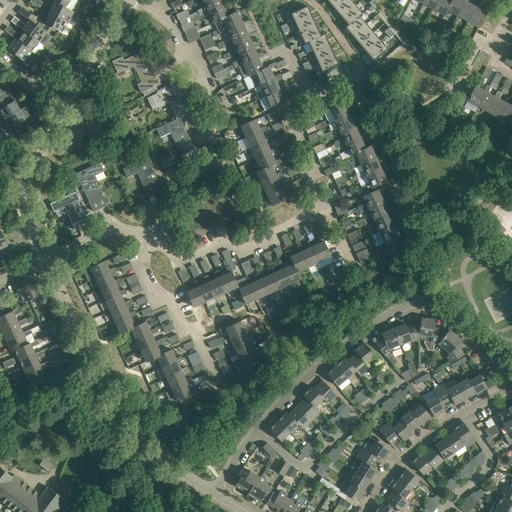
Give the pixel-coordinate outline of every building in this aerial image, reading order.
[(72,11),(77,0),(76,0),(50,0),(55,2),(66,8),(72,11)] [(183,4),(180,0),(177,0),(171,3),(173,9),(183,4)] [(208,12),(223,4),(221,0),(202,0),(203,0),(206,6),(197,10),(198,11),(193,13),(195,18),(208,12)] [(328,0),(335,9),(344,0),(328,0)] [(351,0),(344,0),(335,9),(342,17),(356,5),(351,0)] [(426,0),(425,4),(435,10),(440,0),(426,0)] [(447,10),(452,0),(451,0),(440,0),(435,10),(444,15),(447,10)] [(466,1),(467,2),(468,0),(452,0),(447,10),(458,16),(466,1)] [(477,7),(478,8),(481,2),(477,0),(474,6),(467,2),(466,1),(458,16),(468,22),(477,7)] [(55,2),(49,13),(68,22),(74,25),(79,15),(72,11),(66,8),(55,2)] [(228,16),(223,4),(208,12),(195,18),(193,13),(190,15),(188,16),(179,20),(182,26),(181,26),(184,32),(185,31),(193,28),(194,27),(195,27),(195,26),(192,22),(204,16),(209,18),(211,17),(213,23),(223,19),(222,19),(228,16)] [(356,5),(342,17),(348,25),(349,25),(360,16),(363,13),(356,5)] [(308,6),(291,14),(296,24),(312,16),(308,6)] [(491,8),(490,7),(488,6),(485,11),(478,8),(477,7),(468,22),(479,28),(487,13),(488,14),(491,8)] [(190,15),(188,11),(185,10),(176,14),(179,20),(188,16),(190,15)] [(228,30),(243,23),(237,11),(228,16),(222,19),(223,19),(228,30)] [(32,13),(28,18),(45,31),(49,26),(62,33),(68,22),(49,13),(44,22),(32,13)] [(312,16),(296,24),(300,34),(317,26),(312,16)] [(348,25),(345,27),(353,36),(367,24),(360,16),(349,25),(348,25)] [(24,31),(44,46),(51,36),(30,20),(22,30),(24,31)] [(233,42),(248,35),(243,23),(228,30),(233,42)] [(367,24),(353,36),(360,44),(374,32),(367,24)] [(189,43),(200,38),(197,31),(200,29),(198,25),(195,26),(195,27),(194,27),(193,28),(185,31),(187,38),(189,43)] [(317,26),(300,34),(305,44),(308,42),(321,36),(317,26)] [(36,46),(39,42),(24,31),(17,40),(32,52),(32,51),(35,54),(39,49),(36,46)] [(374,32),(360,44),(367,52),(381,40),(374,32)] [(210,33),(200,37),(205,49),(215,44),(210,33)] [(321,36),(308,42),(310,44),(311,47),(313,52),(330,44),(325,34),(321,36)] [(238,53),(253,46),(248,35),(233,42),(238,53)] [(32,52),(17,40),(15,39),(8,49),(24,62),(32,52)] [(381,40),(367,52),(374,61),(388,49),(381,40)] [(330,44),(313,52),(317,61),(334,54),(330,44)] [(244,65),(259,57),(253,46),(238,53),(241,59),(232,63),(233,64),(228,67),(230,71),(243,64),(244,65)] [(147,57),(149,56),(146,50),(124,60),(122,56),(112,61),(118,73),(134,66),(141,83),(137,85),(141,93),(153,88),(149,80),(156,77),(147,57)] [(207,55),(209,61),(218,57),(216,51),(207,55)] [(334,54),(317,61),(322,72),(339,64),(334,54)] [(264,69),(259,57),(244,65),(249,76),(254,74),(254,73),(264,69)] [(48,67),(50,65),(41,58),(37,62),(41,65),(36,73),(41,77),(48,67)] [(277,65),(276,63),(275,62),(269,65),(269,66),(264,69),(254,73),(254,74),(260,85),(275,78),(274,77),(270,68),(277,65)] [(224,69),(223,69),(221,63),(211,68),(214,73),(223,69),(223,70),(224,69)] [(230,71),(228,67),(223,69),(224,69),(223,70),(223,69),(214,73),(217,79),(231,73),(230,71)] [(280,90),(279,88),(275,80),(282,77),(280,73),(274,77),(275,78),(260,85),(262,91),(256,94),(257,95),(254,97),(256,101),(259,99),(280,90)] [(183,92),(178,81),(156,91),(157,93),(147,98),(151,107),(153,110),(169,103),(176,119),(182,117),(183,117),(191,113),(181,93),(183,92)] [(270,108),(285,101),(281,91),(287,88),(286,85),(279,88),(280,90),(259,99),(264,110),(270,108)] [(491,87),(490,86),(489,86),(487,85),(484,90),(475,86),(467,101),(478,106),(486,92),(488,93),(491,87)] [(0,89),(0,102),(11,92),(11,91),(8,88),(3,92),(0,89)] [(20,110),(20,109),(15,100),(18,98),(11,91),(11,92),(0,102),(0,106),(2,108),(0,108),(0,114),(3,120),(9,117),(20,110)] [(501,93),(500,92),(498,91),(495,96),(488,93),(486,92),(478,106),(488,112),(497,97),(498,98),(501,93)] [(511,99),(511,98),(508,97),(505,102),(498,98),(497,97),(488,112),(499,118),(507,103),(509,104),(511,99)] [(334,121),(349,114),(344,103),(329,110),(334,121)] [(511,105),(509,104),(507,103),(499,118),(509,124),(511,118),(511,105)] [(9,117),(3,120),(12,135),(25,128),(21,122),(32,116),(28,110),(29,109),(27,106),(27,105),(20,109),(20,110),(9,117)] [(340,132),(355,125),(349,114),(334,121),(340,132)] [(185,122),(183,117),(182,117),(176,119),(156,129),(160,137),(171,132),(181,155),(195,149),(183,123),(185,122)] [(260,128),(256,119),(241,126),(246,137),(261,130),(262,132),(268,129),(266,126),(260,128)] [(345,144),(360,137),(355,125),(340,132),(343,139),(334,142),(335,144),(330,146),(330,147),(332,150),(345,144)] [(265,139),(262,132),(261,130),(246,137),(251,148),(266,141),(267,143),(273,140),(271,136),(265,139)] [(355,152),(365,148),(360,137),(345,144),(348,150),(340,154),(340,156),(335,158),(337,162),(352,155),(356,153),(355,152)] [(270,150),(267,143),(266,141),(251,148),(256,159),(271,152),(272,154),(278,151),(276,147),(270,150)] [(348,171),(376,157),(371,146),(365,148),(355,152),(356,153),(352,155),(355,161),(350,163),(351,164),(346,167),(348,171)] [(275,161),(272,154),(271,152),(256,159),(261,170),(276,163),(277,165),(283,162),(281,158),(275,161)] [(171,156),(159,162),(163,170),(165,169),(175,165),(171,156)] [(148,195),(162,189),(150,163),(152,162),(149,157),(123,169),(127,177),(138,172),(148,195)] [(366,176),(381,169),(376,157),(348,171),(354,168),(356,174),(355,174),(356,176),(351,178),(353,182),(366,176)] [(94,211),(107,205),(108,205),(94,176),(104,171),(100,162),(74,174),(77,180),(79,179),(94,211)] [(277,165),(276,163),(261,170),(256,172),(261,183),(277,176),(278,178),(283,175),(282,171),(276,174),(272,165),(276,164),(277,165)] [(358,194),(387,181),(381,169),(366,176),(369,182),(361,186),(362,187),(356,190),(358,194)] [(339,170),(332,173),(335,179),(342,176),(339,170)] [(281,185),(278,178),(277,176),(261,183),(267,194),(282,187),(283,189),(288,186),(287,182),(281,185)] [(286,196),(283,189),(282,187),(267,194),(272,205),(287,198),(287,200),(293,197),(292,193),(286,196)] [(350,188),(340,192),(342,196),(352,192),(350,188)] [(355,214),(383,201),(378,189),(363,196),(366,203),(358,207),(358,208),(353,210),(355,214)] [(89,224),(77,198),(79,197),(77,191),(50,203),(54,212),(65,207),(75,230),(71,232),(74,239),(83,235),(80,228),(89,224)] [(383,201),(355,214),(364,210),(367,216),(371,214),(373,219),(389,212),(383,201)] [(340,203),(334,205),(337,211),(336,211),(339,217),(348,213),(346,207),(343,208),(340,203)] [(365,237),(394,224),(389,212),(373,219),(376,225),(368,229),(369,231),(364,233),(365,237)] [(384,242),(399,235),(394,224),(365,237),(376,232),(379,238),(374,242),(369,245),(371,249),(376,246),(384,242)] [(506,230),(500,224),(497,227),(503,233),(506,230)] [(325,241),(325,240),(322,235),(319,236),(321,242),(314,245),(314,246),(313,246),(320,261),(331,256),(324,241),(325,241)] [(379,254),(374,256),(376,260),(405,247),(399,235),(384,242),(387,249),(379,252),(379,254)] [(303,251),(302,251),(309,266),(312,272),(322,267),(320,261),(313,246),(314,246),(314,245),(311,240),(308,241),(310,247),(303,250),(303,251)] [(303,251),(303,250),(301,245),(297,246),(299,252),(292,255),(292,256),(290,257),(294,263),(298,272),(309,266),(302,251),(303,251)] [(360,263),(371,258),(366,248),(356,253),(360,263)] [(227,249),(221,252),(226,261),(231,258),(227,249)] [(119,275),(133,269),(126,251),(112,257),(119,275)] [(231,258),(226,261),(228,266),(230,265),(232,270),(236,269),(231,258)] [(110,270),(106,261),(106,260),(90,268),(95,279),(111,272),(111,273),(117,271),(115,267),(110,270)] [(283,268),(285,268),(282,262),(278,264),(281,269),(274,273),(272,273),(279,288),(290,283),(283,268)] [(186,290),(195,286),(191,277),(199,273),(194,263),(177,271),(186,290)] [(301,278),(298,272),(294,263),(285,268),(283,268),(290,283),(301,278)] [(74,270),(76,274),(87,269),(85,265),(74,270)] [(227,292),(228,291),(238,287),(231,272),(233,271),(232,270),(230,265),(228,266),(226,267),(229,273),(222,276),(220,276),(227,292)] [(272,273),(274,273),(271,267),(267,269),(270,274),(263,278),(261,278),(268,293),(279,288),(272,273)] [(220,276),(222,276),(219,270),(215,272),(218,278),(211,281),(209,281),(216,297),(227,292),(220,276)] [(115,280),(111,273),(111,272),(95,279),(100,290),(116,282),(116,284),(122,282),(120,278),(115,280)] [(126,276),(133,294),(143,290),(136,272),(126,276)] [(261,278),(263,278),(260,272),(256,274),(259,279),(252,283),(251,283),(257,299),(268,293),(261,278)] [(209,281),(211,281),(208,275),(204,277),(207,283),(200,286),(198,286),(206,302),(216,297),(209,281)] [(251,283),(252,283),(249,277),(245,279),(248,284),(239,289),(246,304),(257,299),(251,283)] [(198,286),(200,286),(197,280),(193,282),(196,287),(187,292),(194,307),(206,302),(198,286)] [(24,302),(29,300),(41,294),(35,281),(18,289),(24,302)] [(120,291),(116,284),(116,282),(100,290),(105,301),(121,293),(121,295),(127,293),(125,289),(120,291)] [(125,302),(121,295),(121,293),(105,301),(110,312),(126,304),(126,306),(132,304),(130,300),(125,302)] [(130,313),(126,306),(126,304),(110,312),(115,322),(130,315),(131,317),(137,314),(135,311),(130,313)] [(15,316),(23,312),(21,307),(0,316),(0,326),(1,330),(18,322),(15,316)] [(135,326),(131,317),(130,315),(115,322),(121,334),(131,329),(135,326)] [(437,343),(439,328),(433,327),(435,319),(422,317),(420,325),(417,339),(425,340),(424,343),(428,350),(433,350),(434,344),(436,344),(437,343)] [(6,341),(23,333),(20,327),(27,323),(25,319),(18,322),(1,330),(6,341)] [(56,326),(53,320),(53,319),(41,325),(44,331),(56,326)] [(150,330),(147,323),(146,321),(135,326),(131,329),(136,340),(151,332),(152,334),(158,332),(156,328),(150,330)] [(246,332),(241,321),(226,327),(225,326),(219,329),(221,333),(227,330),(230,337),(230,339),(246,332)] [(417,339),(420,325),(414,324),(407,327),(405,323),(393,328),(400,348),(401,348),(400,344),(411,340),(417,341),(417,339)] [(391,352),(400,348),(393,328),(381,333),(372,339),(374,342),(391,363),(396,359),(391,354),(391,352)] [(439,333),(440,328),(439,328),(437,343),(449,353),(446,356),(450,363),(464,355),(458,344),(462,340),(449,329),(445,334),(439,333)] [(30,330),(6,341),(12,352),(15,350),(28,344),(25,337),(32,334),(32,333),(30,330)] [(155,341),(152,334),(151,332),(136,340),(141,350),(156,343),(157,345),(169,340),(167,336),(155,341)] [(251,343),(250,341),(246,332),(230,339),(230,337),(224,340),(226,344),(232,341),(235,348),(236,349),(251,343)] [(39,344),(38,340),(38,339),(28,344),(15,350),(20,361),(35,354),(32,347),(39,344)] [(366,362),(375,355),(364,342),(355,350),(357,353),(366,362)] [(161,354),(157,345),(156,343),(141,350),(146,362),(157,357),(161,354)] [(256,354),(255,352),(251,343),(236,349),(235,348),(229,351),(231,355),(237,352),(240,359),(241,360),(256,354)] [(177,360),(178,362),(184,359),(182,356),(176,358),(172,349),(161,354),(157,357),(162,367),(177,360)] [(25,372),(40,365),(37,358),(44,354),(43,351),(35,354),(20,361),(25,372)] [(370,368),(366,362),(357,353),(348,360),(356,370),(361,376),(370,368)] [(246,372),(259,366),(261,365),(256,354),(241,360),(240,359),(234,362),(236,366),(242,363),(246,372)] [(12,357),(5,361),(12,377),(20,373),(12,357)] [(356,370),(348,360),(346,357),(336,365),(347,378),(356,370)] [(181,369),(178,362),(177,360),(162,367),(167,378),(182,371),(183,373),(189,370),(187,366),(181,369)] [(40,365),(25,372),(30,383),(45,376),(42,369),(50,365),(48,361),(40,365)] [(195,366),(202,382),(209,379),(202,362),(195,366)] [(338,386),(347,378),(336,365),(327,373),(338,386)] [(406,381),(412,377),(409,369),(401,374),(406,381)] [(186,380),(183,373),(182,371),(167,378),(172,389),(187,382),(188,384),(194,381),(192,377),(186,380)] [(45,376),(30,383),(35,394),(58,383),(53,372),(45,376)] [(389,372),(384,376),(387,380),(392,377),(389,372)] [(477,395),(488,389),(480,374),(469,380),(476,393),(477,395)] [(476,393),(469,380),(468,378),(457,384),(465,399),(476,393)] [(329,403),(337,394),(323,380),(314,389),(323,398),(329,403)] [(191,391),(188,384),(187,382),(172,389),(177,401),(192,394),(192,395),(199,392),(197,388),(191,391)] [(453,401),(447,390),(443,383),(432,390),(436,396),(443,407),(453,401)] [(455,405),(465,399),(457,384),(447,390),(453,401),(455,405)] [(323,398),(314,389),(312,386),(303,395),(305,397),(315,406),(323,398)] [(370,386),(365,390),(368,395),(373,391),(370,386)] [(405,396),(410,392),(407,388),(402,391),(405,396)] [(397,395),(392,399),(396,403),(401,399),(397,395)] [(445,410),(443,407),(436,396),(426,402),(434,416),(445,410)] [(321,411),(315,406),(305,397),(297,406),(312,420),(321,411)] [(356,397),(351,401),(354,406),(359,402),(356,397)] [(511,417),(511,404),(510,406),(507,400),(493,408),(496,414),(498,413),(503,422),(511,417)] [(347,413),(351,408),(347,404),(343,409),(347,413)] [(432,417),(425,410),(421,404),(411,412),(420,423),(422,425),(432,417)] [(303,429),(312,420),(297,406),(289,414),(298,424),(303,429)] [(383,406),(378,409),(382,414),(386,410),(383,406)] [(420,423),(411,412),(410,410),(400,418),(402,420),(411,431),(420,423)] [(298,424),(289,414),(287,412),(278,420),(290,432),(298,424)] [(339,413),(335,417),(339,421),(343,417),(339,413)] [(375,416),(373,414),(372,413),(366,418),(369,421),(375,416)] [(511,417),(503,422),(500,423),(502,427),(505,425),(509,432),(511,431),(511,430),(511,417)] [(281,441),(290,432),(278,420),(269,429),(281,441)] [(413,433),(411,431),(402,420),(393,428),(402,438),(404,441),(413,433)] [(360,430),(366,424),(363,421),(357,426),(360,430)] [(330,422),(326,426),(330,430),(335,426),(330,422)] [(402,438),(393,428),(388,422),(379,430),(392,446),(402,438)] [(463,442),(473,436),(463,422),(453,429),(455,431),(463,442)] [(485,430),(488,436),(489,437),(499,431),(495,424),(485,430)] [(464,445),(463,442),(455,431),(445,438),(454,452),(464,445)] [(318,443),(322,439),(318,435),(314,439),(318,443)] [(444,458),(454,452),(445,438),(435,445),(444,458)] [(314,439),(310,444),(314,448),(318,443),(314,439)] [(344,449),(348,444),(344,440),(340,445),(344,449)] [(390,450),(376,440),(373,446),(367,442),(364,447),(370,450),(383,460),(390,450)] [(270,458),(276,452),(267,442),(263,447),(266,450),(264,452),(270,458)] [(340,445),(336,449),(340,453),(344,449),(340,445)] [(370,450),(364,447),(363,446),(356,457),(362,461),(374,468),(380,458),(370,450)] [(443,459),(438,455),(432,447),(423,456),(432,466),(434,468),(443,459)] [(341,454),(351,461),(355,455),(344,448),(341,454)] [(483,460),(486,458),(481,451),(478,454),(483,460)] [(302,452),(298,457),(301,461),(306,456),(302,452)] [(432,466),(423,456),(421,453),(412,462),(423,474),(432,466)] [(44,458),(39,465),(49,471),(54,465),(44,458)] [(328,458),(324,462),(328,466),(332,461),(328,458)] [(475,460),(470,464),(474,468),(479,464),(475,460)] [(284,476),(291,465),(286,461),(283,466),(281,465),(277,472),(284,476)] [(377,470),(374,468),(362,461),(356,471),(371,480),(377,470)] [(320,466),(315,471),(319,475),(324,470),(320,466)] [(63,511),(70,503),(48,487),(42,495),(14,474),(12,477),(0,467),(0,499),(16,511),(63,511)] [(412,489),(419,479),(406,468),(399,478),(412,489)] [(261,477),(259,476),(250,470),(249,472),(242,469),(238,476),(240,477),(235,485),(242,489),(244,487),(249,491),(246,495),(247,496),(252,487),(254,488),(261,477)] [(364,490),(371,480),(356,471),(349,481),(352,483),(364,490)] [(457,476),(461,480),(465,476),(462,472),(457,476)] [(262,499),(265,501),(270,492),(269,491),(272,488),(267,485),(269,482),(261,477),(254,488),(252,487),(247,496),(259,503),(262,499)] [(334,485),(322,477),(319,482),(331,490),(334,485)] [(404,498),(412,489),(399,478),(391,488),(394,490),(404,498)] [(511,481),(511,486),(504,484),(502,489),(511,492),(511,481)] [(366,491),(364,490),(352,483),(346,493),(348,494),(360,502),(366,491)] [(348,494),(346,493),(334,485),(331,490),(345,499),(348,494)] [(445,494),(448,492),(442,485),(439,487),(445,494)] [(479,489),(475,492),(480,498),(484,495),(479,489)] [(511,511),(511,492),(502,489),(500,493),(503,495),(498,504),(511,511)] [(410,502),(404,498),(394,490),(386,499),(402,511),(410,502)] [(276,511),(282,511),(290,499),(286,497),(287,495),(280,491),(278,494),(273,492),(266,503),(277,509),(276,511)] [(437,493),(433,498),(438,502),(442,497),(437,493)] [(295,503),(290,499),(282,511),(304,511),(305,511),(307,507),(297,501),(295,503)] [(467,500),(463,503),(468,509),(471,506),(467,500)] [(511,511),(498,504),(492,501),(490,504),(493,506),(489,511),(511,511)] [(393,511),(395,510),(383,503),(381,502),(375,511),(393,511)]
